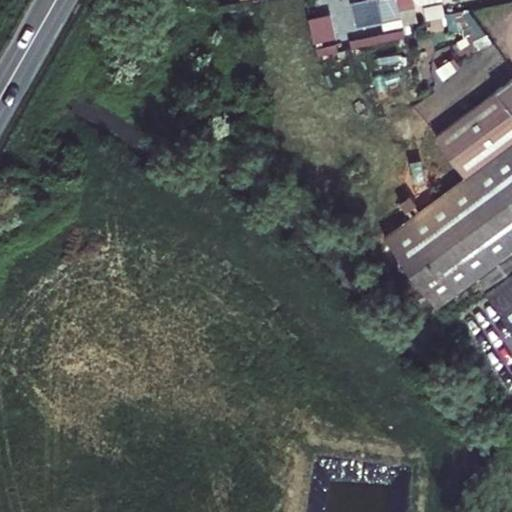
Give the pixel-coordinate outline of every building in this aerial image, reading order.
[(398,4),(397,0),(368,0),(372,21),(385,19),(387,28),(402,24),(400,16),(398,4)] [(318,51),(340,44),(328,7),(306,13),(318,51)] [(511,77),(495,90),(511,111),(511,77)] [(511,111),(495,90),(435,132),(464,174),(511,138),(511,111)] [(511,138),(464,174),(384,233),(437,306),(511,250),(511,138)] [(511,327),(511,268),(484,290),(511,327)]
